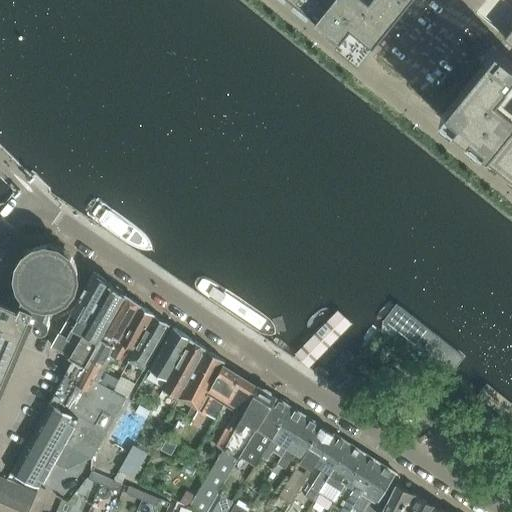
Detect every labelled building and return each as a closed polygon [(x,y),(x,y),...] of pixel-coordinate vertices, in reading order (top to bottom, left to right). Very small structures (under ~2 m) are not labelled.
[(299,0),(364,52),(406,0),(409,3),(411,0),(299,0)] [(505,37),(498,46),(496,48),(493,45),(481,61),(484,63),(447,109),(442,115),(440,118),(457,132),(460,129),(469,137),(484,149),(491,154),(510,170),(511,171),(511,28),(506,36),(505,37)] [(210,278),(130,224),(120,239),(199,293),(210,278)] [(0,388),(30,317),(35,319),(34,324),(36,328),(38,329),(41,330),(43,331),(47,329),(50,326),(50,322),(49,318),(45,315),(50,305),(57,304),(63,301),(69,296),(75,289),(77,280),(78,273),(76,264),(72,258),(68,254),(64,251),(57,247),(48,245),(42,246),(30,251),(27,254),(24,257),(22,260),(20,264),(18,272),(18,277),(20,286),(23,293),(2,309),(0,308),(0,388)] [(53,345),(70,355),(110,283),(94,272),(53,345)] [(66,372),(79,379),(90,360),(126,295),(110,283),(70,355),(69,357),(73,359),(66,372)] [(64,409),(74,415),(77,417),(65,442),(93,457),(127,398),(113,391),(105,386),(100,383),(99,377),(102,371),(110,356),(139,304),(126,295),(90,360),(79,379),(77,384),(77,385),(64,409)] [(133,351),(153,315),(154,314),(141,305),(139,304),(110,356),(119,361),(126,347),(133,351)] [(153,315),(133,351),(127,361),(143,370),(168,326),(153,315)] [(467,370),(411,325),(402,336),(458,381),(467,370)] [(157,357),(157,358),(151,369),(168,379),(190,339),(173,328),(157,357)] [(166,391),(178,398),(204,349),(190,339),(168,379),(154,406),(158,408),(166,391)] [(178,398),(198,410),(223,361),(204,349),(178,398)] [(216,419),(225,404),(241,372),(242,371),(231,365),(226,361),(223,360),(223,361),(198,410),(191,423),(198,427),(206,413),(216,419)] [(511,400),(475,370),(461,387),(511,429),(511,400)] [(105,386),(110,376),(102,371),(99,377),(100,383),(105,386)] [(77,384),(79,379),(66,372),(12,471),(40,486),(65,442),(77,417),(74,415),(64,409),(77,385),(77,384)] [(257,386),(258,383),(241,372),(225,404),(234,410),(224,426),(226,428),(218,441),(219,442),(216,445),(223,449),(224,450),(257,386)] [(121,377),(113,391),(127,398),(128,399),(136,385),(135,385),(137,381),(132,378),(130,382),(121,377)] [(429,385),(423,393),(429,398),(436,389),(429,385)] [(276,398),(257,386),(224,450),(223,449),(188,508),(196,511),(206,511),(207,511),(225,511),(228,509),(214,501),(244,449),(276,398)] [(276,398),(244,449),(250,453),(263,433),(271,438),(291,408),(276,398)] [(306,417),(291,408),(267,446),(282,456),(306,417)] [(129,431),(137,417),(126,411),(119,425),(129,431)] [(322,427),(306,417),(282,456),(278,463),(285,468),(295,453),(303,458),(322,427)] [(322,427),(303,458),(300,463),(307,468),(304,472),(297,468),(279,497),(291,504),(315,465),(334,434),(322,427)] [(349,444),(334,434),(315,465),(322,470),(306,496),(314,501),(331,475),(329,474),(349,444)] [(176,444),(167,439),(161,449),(171,454),(176,444)] [(329,474),(331,475),(342,482),(332,499),(335,501),(365,453),(349,444),(329,474)] [(130,450),(118,473),(134,481),(146,458),(130,450)] [(380,463),(365,453),(346,484),(353,489),(339,511),(349,511),(361,494),(380,463)] [(396,473),(380,463),(361,494),(369,499),(360,511),(375,511),(380,504),(378,503),(396,473)] [(105,477),(95,472),(91,480),(101,485),(105,477)] [(123,485),(105,477),(101,485),(120,493),(123,485)] [(6,478),(0,492),(0,502),(8,505),(17,483),(6,478)] [(8,505),(18,510),(28,488),(17,483),(8,505)] [(408,511),(418,493),(398,483),(383,511),(408,511)] [(146,493),(130,486),(126,495),(143,502),(146,493)] [(28,488),(18,510),(23,511),(29,511),(38,492),(28,488)] [(162,500),(146,493),(143,502),(158,508),(162,500)] [(435,502),(418,493),(408,511),(430,511),(434,504),(435,502)]
